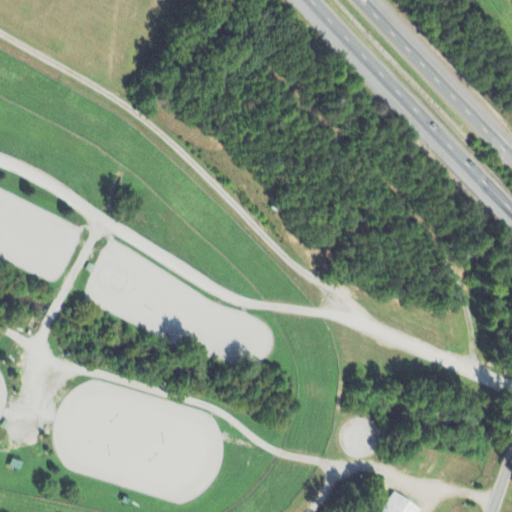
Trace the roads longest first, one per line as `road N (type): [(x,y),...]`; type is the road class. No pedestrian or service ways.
road 1 (motorway): [(306,0),(511,215)]
road 2 (motorway): [(511,158),(361,0)]
